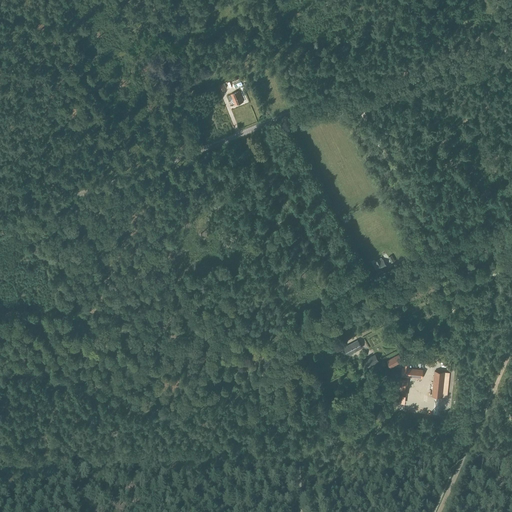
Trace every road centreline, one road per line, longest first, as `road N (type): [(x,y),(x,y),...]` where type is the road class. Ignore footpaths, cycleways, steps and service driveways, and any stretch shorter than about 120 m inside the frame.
road 1 (tertiary): [(0,226),(294,112),(511,51)]
road 2 (track): [(435,241),(217,345)]
road 3 (track): [(217,345),(296,360),(298,511)]
road 4 (track): [(217,345),(0,321)]
road 5 (track): [(511,344),(437,511)]
road 6 (track): [(354,94),(435,241)]
